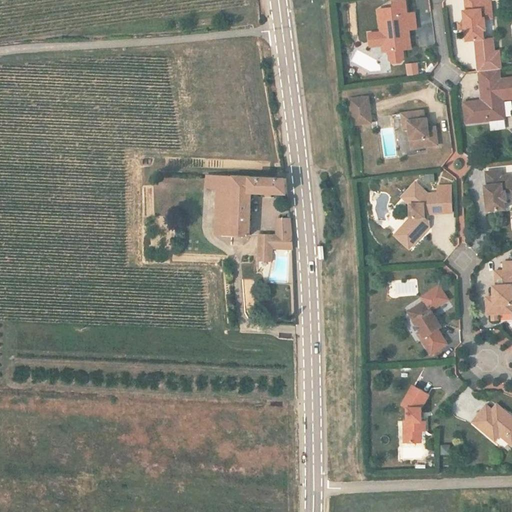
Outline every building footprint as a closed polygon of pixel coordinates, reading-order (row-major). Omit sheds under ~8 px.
[(479,22),(486,21),(485,13),(475,14),(474,6),(459,7),(460,22),(459,23),(459,34),(460,40),(461,52),(478,51),(477,42),(480,42),(479,32),(479,22)] [(365,46),(365,54),(384,52),(386,64),(387,72),(392,75),(398,74),(401,70),(400,61),(397,61),(397,58),(409,57),(407,43),(414,42),(412,26),(405,27),(403,12),(390,14),(391,20),(375,22),(378,45),(365,46)] [(384,52),(365,54),(366,59),(379,58),(380,65),(386,64),(384,52)] [(407,75),(419,74),(418,61),(406,63),(407,75)] [(474,110),(455,112),(458,134),(498,129),(496,111),(505,110),(502,88),(472,92),(474,110)] [(345,110),(349,136),(367,133),(363,107),(345,110)] [(405,132),(406,140),(409,159),(434,156),(433,144),(426,145),(425,139),(424,129),(421,129),(420,122),(398,125),(399,133),(405,132)] [(499,212),(501,212),(499,195),(507,193),(506,187),(497,188),(496,181),(481,183),(482,197),(480,197),(482,222),(500,220),(499,212)] [(203,184),(202,197),(215,198),(215,185),(203,184)] [(212,234),(229,235),(231,187),(231,185),(215,185),(215,198),(212,234)] [(231,187),(229,235),(228,243),(232,244),(237,244),(245,244),(248,202),(285,204),(284,189),(231,187)] [(410,229),(395,246),(408,259),(427,239),(427,231),(424,229),(424,225),(451,223),(449,198),(435,198),(435,205),(427,205),(427,206),(412,194),(400,208),(409,216),(410,229)] [(274,244),(256,244),(254,270),(268,270),(269,257),(289,258),(287,228),(274,228),(274,244)] [(229,235),(212,234),(212,244),(226,244),(226,247),(231,248),(232,244),(228,243),(229,235)] [(382,245),(386,249),(391,244),(386,240),(382,245)] [(483,315),(483,326),(510,325),(509,314),(511,313),(511,289),(506,290),(506,283),(491,283),(492,298),(490,298),(490,309),(490,314),(483,315)] [(404,323),(418,341),(416,343),(425,355),(439,344),(435,338),(438,335),(420,310),(404,323)] [(420,443),(420,434),(416,433),(415,422),(424,406),(408,397),(398,416),(402,419),(403,434),(399,434),(399,455),(416,455),(416,443),(420,443)] [(491,443),(497,448),(508,457),(511,451),(511,431),(492,416),(487,421),(481,417),(467,433),(487,449),(491,443)] [(440,443),(440,453),(450,454),(450,444),(440,443)] [(492,454),(497,448),(491,443),(487,449),(492,454)]
